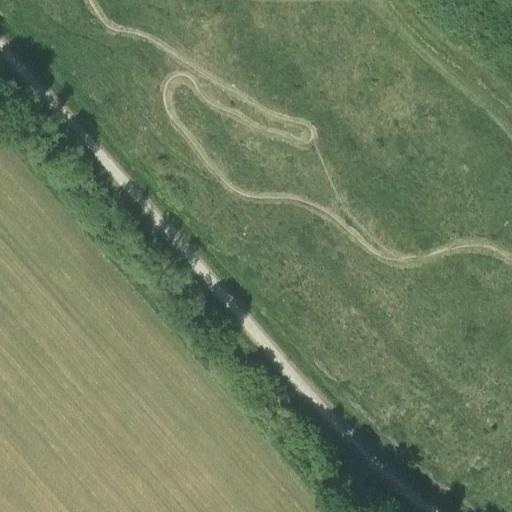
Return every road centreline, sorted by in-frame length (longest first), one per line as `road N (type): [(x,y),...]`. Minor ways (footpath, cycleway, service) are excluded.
road 1 (track): [(0,49),(426,511)]
road 2 (track): [(511,120),(383,0)]
